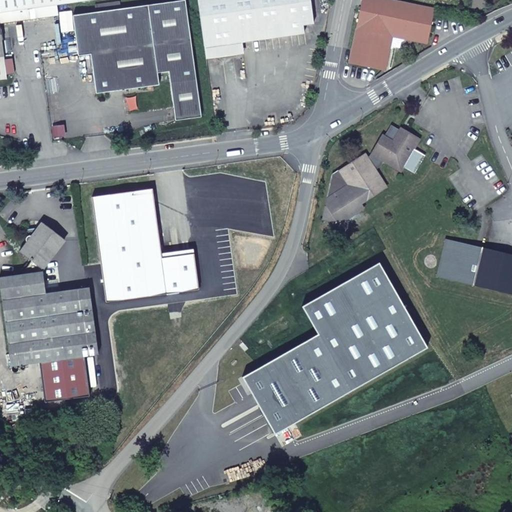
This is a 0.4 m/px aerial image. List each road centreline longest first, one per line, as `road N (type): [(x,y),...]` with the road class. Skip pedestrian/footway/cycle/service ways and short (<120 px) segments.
road 1 (residential): [(80,507),(282,270),(316,134)]
road 2 (residential): [(0,182),(316,134)]
road 3 (residential): [(316,134),(511,20)]
road 4 (residential): [(316,134),(342,0)]
